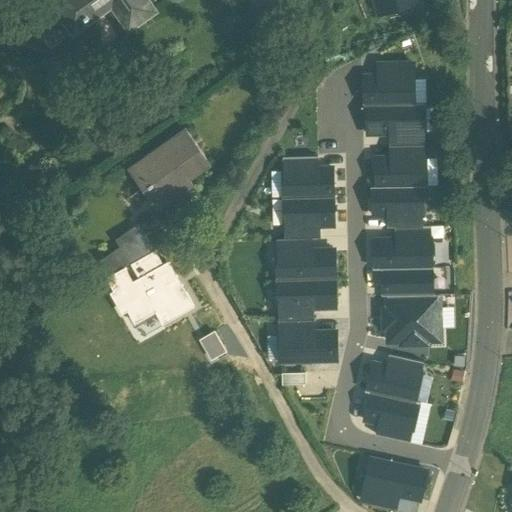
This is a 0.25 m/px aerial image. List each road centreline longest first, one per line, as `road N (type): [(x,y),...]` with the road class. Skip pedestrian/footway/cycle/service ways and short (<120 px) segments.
road 1 (residential): [(460,467),(334,437),(358,331),(351,96)]
road 2 (tertiary): [(460,467),(477,399),(487,282),(478,0)]
